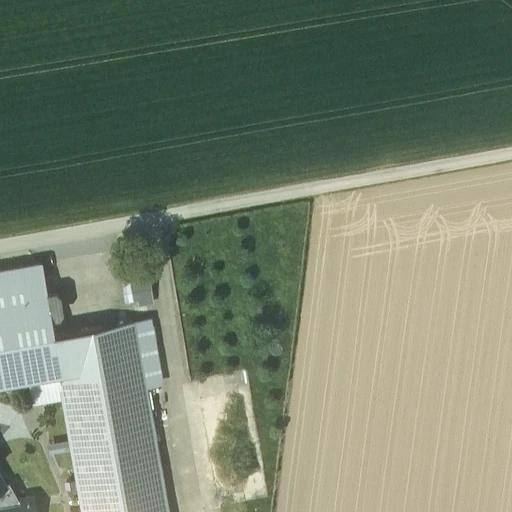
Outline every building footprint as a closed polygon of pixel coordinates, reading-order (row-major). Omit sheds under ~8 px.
[(41,262),(0,269),(0,384),(29,380),(60,374),(64,398),(83,508),(84,511),(167,511),(145,383),(133,319),(54,333),(51,316),(47,294),(41,262)] [(152,278),(125,280),(126,305),(154,303),(152,278)] [(54,293),(47,294),(51,316),(58,315),(62,310),(59,297),(54,293)] [(133,319),(145,383),(161,380),(150,317),(133,319)] [(60,374),(29,380),(33,403),(64,398),(60,374)] [(0,511),(29,511),(28,502),(33,500),(32,494),(18,497),(9,481),(4,484),(5,485),(0,487),(0,511)]
